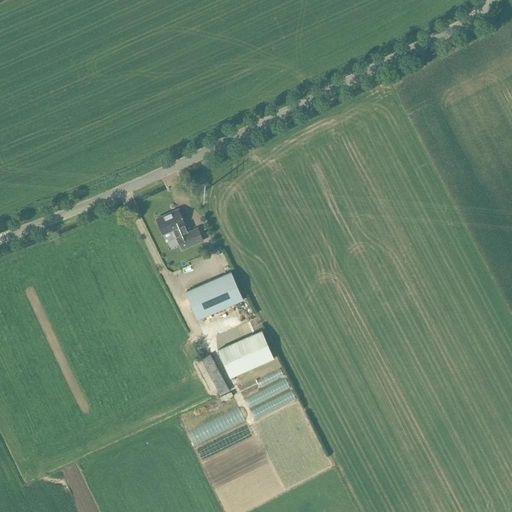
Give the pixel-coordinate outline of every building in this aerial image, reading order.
[(198,227),(186,233),(183,226),(185,225),(179,210),(165,216),(165,215),(156,219),(163,235),(174,230),(178,240),(182,251),(203,241),(198,227)] [(197,320),(243,300),(231,272),(185,292),(197,320)] [(210,355),(201,359),(220,396),(229,391),(210,355)] [(288,379),(246,396),(255,417),(296,401),(288,379)] [(237,409),(188,429),(194,443),(239,425),(236,418),(240,417),(237,409)]
